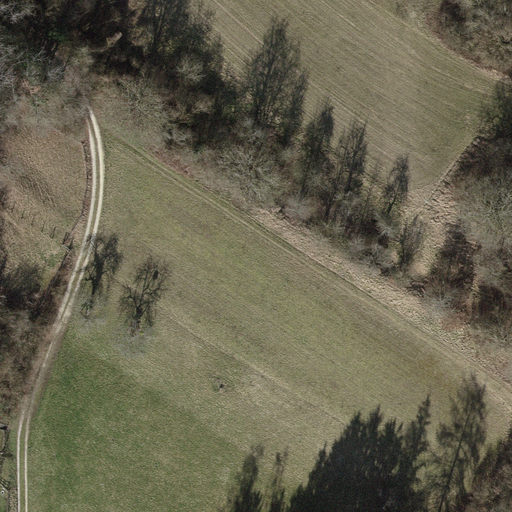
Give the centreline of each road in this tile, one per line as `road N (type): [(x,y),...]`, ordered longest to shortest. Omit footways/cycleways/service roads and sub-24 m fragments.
road 1 (track): [(0,23),(74,88),(111,192),(43,389),(46,511)]
road 2 (track): [(511,392),(74,88)]
